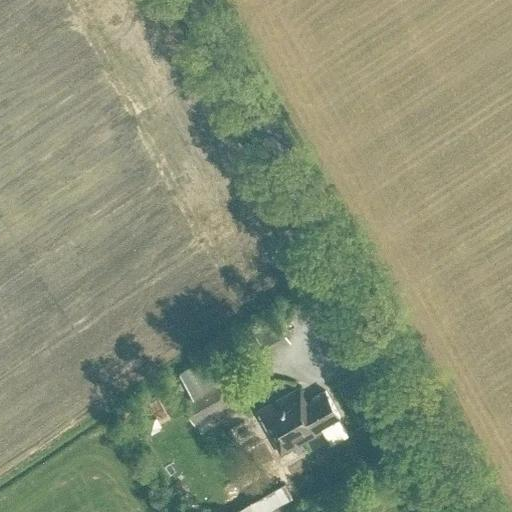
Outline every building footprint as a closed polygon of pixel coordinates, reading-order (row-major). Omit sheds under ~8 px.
[(275,313),(252,326),(266,350),(289,337),(275,313)] [(195,402),(205,419),(243,396),(229,373),(191,396),(195,402)] [(321,425),(340,414),(326,388),(308,398),(299,384),(256,409),(281,453),(324,429),(321,425)] [(195,402),(186,407),(196,424),(205,419),(195,402)] [(288,481),(255,496),(262,511),(295,496),(288,481)]
